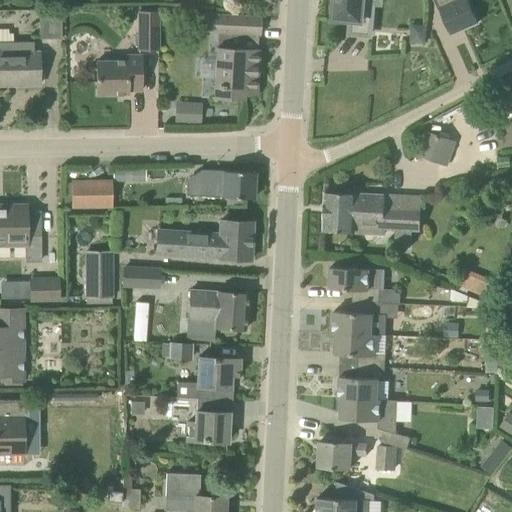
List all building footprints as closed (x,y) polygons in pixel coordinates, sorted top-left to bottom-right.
[(335,0),(335,2),(334,19),(352,20),(351,33),(371,35),(373,6),(364,5),(364,0),(335,0)] [(435,0),(451,33),(478,21),(469,0),(435,0)] [(40,39),(62,38),(61,10),(39,11),(40,39)] [(160,11),(137,11),(137,51),(160,51),(160,11)] [(217,34),(217,42),(233,43),(233,37),(236,34),(251,35),(251,32),(261,33),(262,17),(199,14),(197,33),(217,34)] [(413,25),(411,41),(426,43),(427,26),(413,25)] [(217,42),(214,97),(214,98),(244,100),(244,95),(257,96),(258,74),(256,74),(256,67),(258,67),(259,49),(258,49),(258,37),(261,37),(261,33),(251,32),(251,35),(236,34),(233,37),(233,43),(217,42)] [(14,42),(0,42),(0,84),(4,85),(4,83),(13,83),(13,85),(39,84),(39,53),(34,53),(34,42),(14,42)] [(127,61),(97,61),(97,94),(128,94),(128,91),(141,91),(141,55),(126,55),(127,61)] [(175,111),(175,124),(202,124),(202,103),(188,103),(188,111),(175,111)] [(439,135),(425,129),(416,154),(448,166),(457,141),(453,139),(456,132),(442,126),(439,135)] [(146,169),(117,169),(117,181),(123,181),(146,181),(146,169)] [(253,198),(255,172),(201,169),(200,196),(226,197),(243,198),(253,198)] [(110,206),(110,181),(73,182),(73,183),(73,196),(73,206),(110,206)] [(65,183),(65,196),(73,196),(73,183),(65,183)] [(324,230),(355,231),(386,232),(386,227),(396,227),(395,247),(412,248),(413,228),(420,228),(422,196),(326,191),(324,230)] [(243,207),(243,198),(226,197),(225,206),(243,207)] [(26,261),(40,261),(40,237),(27,237),(27,205),(7,205),(0,205),(0,245),(26,245),(26,261)] [(250,260),(251,221),(221,220),(220,232),(158,229),(157,254),(249,260),(250,260)] [(160,289),(161,267),(123,265),(121,287),(160,289)] [(330,288),(353,290),(353,301),(379,302),(381,269),(331,267),(330,288)] [(475,288),(479,272),(465,268),(461,284),(475,288)] [(86,272),(86,298),(112,298),(111,272),(86,272)] [(30,298),(60,298),(59,278),(29,278),(29,281),(30,298)] [(20,281),(20,298),(30,298),(29,281),(20,281)] [(380,287),(380,313),(398,313),(399,287),(380,287)] [(451,288),(451,301),(469,302),(469,296),(451,288)] [(189,313),(189,318),(214,320),(214,327),(215,327),(216,327),(245,329),(247,303),(248,293),(190,290),(190,301),(189,313)] [(334,311),(333,332),(336,332),(386,335),(387,316),(387,313),(378,313),(379,302),(353,301),(352,312),(334,311)] [(0,375),(3,375),(3,381),(23,381),(23,353),(22,309),(0,309),(0,328),(0,375)] [(447,322),(446,334),(458,334),(458,323),(447,322)] [(359,366),(384,367),(386,335),(333,332),(333,333),(336,333),(335,354),(359,355),(359,366)] [(487,340),(486,360),(499,361),(500,341),(487,340)] [(170,341),(169,359),(192,360),(193,343),(170,341)] [(196,398),(229,400),(229,388),(230,376),(238,377),(239,358),(198,356),(197,383),(177,382),(176,397),(196,398)] [(339,388),(339,397),(342,397),(380,399),(388,399),(389,381),(384,381),(384,367),(359,366),(358,377),(340,376),(339,388)] [(477,390),(476,401),(489,401),(490,390),(477,390)] [(341,419),(379,421),(379,428),(384,429),(381,441),(408,449),(411,438),(397,433),(399,400),(388,399),(380,399),(342,397),(341,419)] [(187,440),(227,442),(228,419),(228,413),(229,413),(229,400),(196,398),(195,422),(188,421),(187,440)] [(0,454),(21,454),(24,454),(24,443),(24,417),(29,417),(29,400),(0,399),(0,454)] [(130,402),(130,414),(144,414),(144,402),(130,402)] [(494,406),(477,405),(476,427),(493,427),(494,406)] [(511,413),(510,412),(501,426),(511,432),(511,413)] [(367,443),(320,440),(319,467),(350,469),(351,454),(367,455),(367,443)] [(491,474),(511,448),(502,440),(481,466),(491,474)] [(399,447),(379,446),(377,469),(397,471),(399,447)] [(166,473),(165,509),(194,511),(193,511),(224,511),(226,500),(226,497),(199,495),(200,474),(166,473)] [(140,510),(142,489),(131,488),(132,476),(124,475),(122,492),(121,502),(121,508),(140,510)] [(317,511),(369,511),(370,500),(375,500),(375,495),(362,490),(337,482),(336,498),(318,497),(317,511)] [(0,511),(9,511),(9,485),(0,484),(0,511)] [(122,492),(108,490),(107,501),(121,502),(122,492)]
